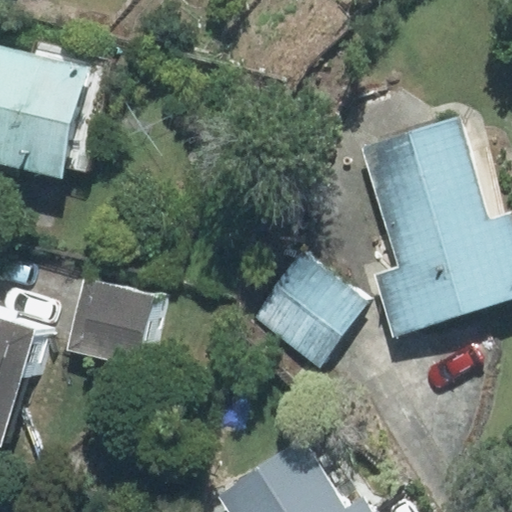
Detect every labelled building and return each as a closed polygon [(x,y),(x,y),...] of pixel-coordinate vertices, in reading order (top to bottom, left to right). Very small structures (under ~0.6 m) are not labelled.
[(0,52),(0,170),(60,186),(89,76),(0,52)] [(461,123),(364,151),(399,272),(375,279),(394,342),(511,307),(511,217),(491,224),(461,123)] [(303,257),(255,320),(321,369),(369,306),(303,257)] [(154,302),(84,285),(67,350),(137,368),(154,302)] [(0,455),(1,455),(36,339),(0,327),(0,455)] [(301,443),(217,497),(226,511),(370,511),(363,500),(345,511),(301,443)]
